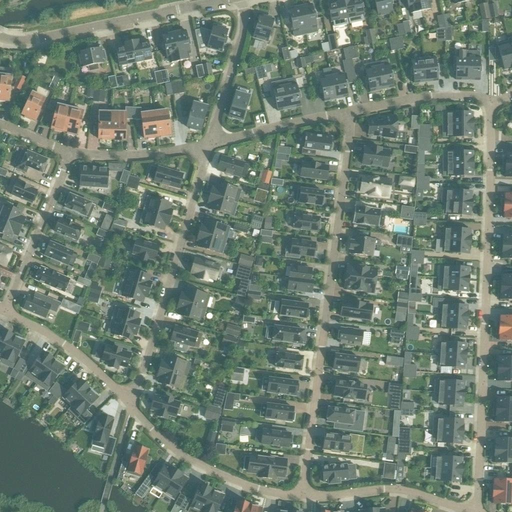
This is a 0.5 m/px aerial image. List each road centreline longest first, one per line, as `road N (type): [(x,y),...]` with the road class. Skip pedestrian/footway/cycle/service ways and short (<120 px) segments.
road 1 (residential): [(490,103),(473,511)]
road 2 (residential): [(347,113),(301,495)]
road 3 (residential): [(131,407),(209,144)]
road 4 (residential): [(0,38),(44,40),(230,0)]
road 5 (residential): [(301,495),(211,471),(176,452),(131,407)]
road 6 (residential): [(4,311),(71,154)]
road 7 (residential): [(468,511),(392,490),(301,495)]
road 8 (residential): [(131,407),(86,362),(4,311)]
road 9 (residential): [(209,144),(241,35),(241,0)]
road 10 (residential): [(347,113),(448,95),(490,103)]
road 11 (residential): [(209,144),(347,113)]
road 12 (residential): [(71,154),(123,157),(209,144)]
